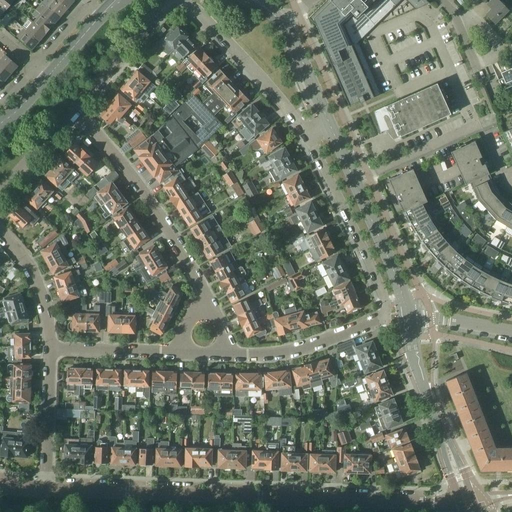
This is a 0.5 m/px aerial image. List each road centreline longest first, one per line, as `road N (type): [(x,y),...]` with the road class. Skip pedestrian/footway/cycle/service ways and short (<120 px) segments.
road 1 (tertiary): [(462,503),(43,488)]
road 2 (residential): [(307,134),(385,312),(304,347),(233,354)]
road 3 (residential): [(74,109),(156,13),(179,4),(198,12),(307,134)]
road 4 (residential): [(202,291),(126,169),(74,109)]
road 5 (tertiary): [(408,318),(330,123)]
road 6 (residential): [(43,488),(51,349)]
road 7 (residential): [(457,15),(475,66),(507,52),(477,14)]
road 8 (residential): [(51,349),(36,282),(0,235)]
road 9 (residential): [(51,349),(175,352)]
